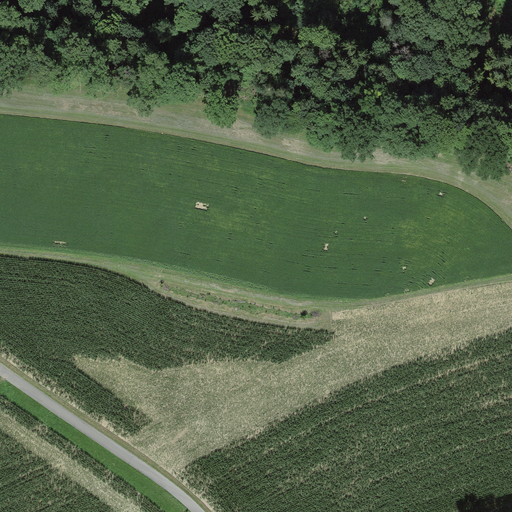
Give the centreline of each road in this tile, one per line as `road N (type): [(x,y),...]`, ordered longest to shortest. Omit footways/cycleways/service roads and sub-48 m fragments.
road 1 (track): [(511,51),(231,28),(115,0)]
road 2 (unclassified): [(0,368),(198,511)]
